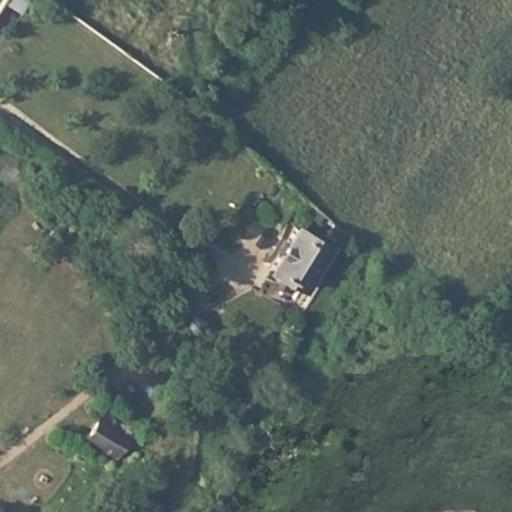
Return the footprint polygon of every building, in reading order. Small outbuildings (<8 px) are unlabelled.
[(205,112),(213,100),(203,93),(194,103),(205,112)] [(215,120),(221,107),(213,100),(205,112),(215,120)] [(238,140),(254,153),(261,144),(246,130),(238,140)] [(299,196),(289,189),(282,184),(264,211),(272,216),(283,222),(299,196)] [(307,287),(331,246),(297,225),(272,265),(307,287)] [(317,293),(342,253),(331,246),(307,287),(317,293)] [(205,321),(198,316),(191,319),(186,326),(188,332),(194,335),(201,333),(206,326),(205,321)] [(138,434),(106,417),(94,440),(125,457),(138,434)]
